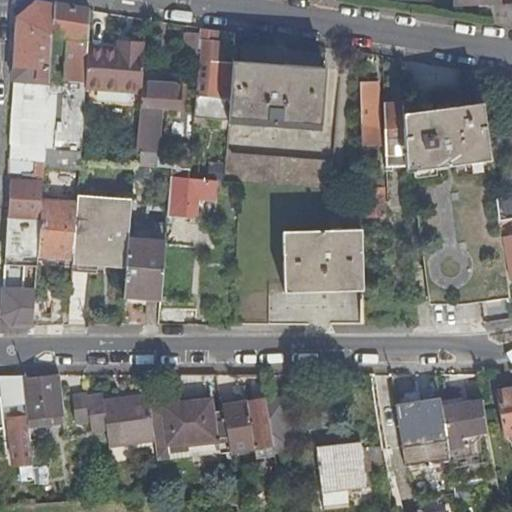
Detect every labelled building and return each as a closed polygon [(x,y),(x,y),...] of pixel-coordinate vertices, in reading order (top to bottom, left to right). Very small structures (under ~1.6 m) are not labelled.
[(37,0),(35,0),(17,16),(14,79),(23,80),(18,144),(44,146),(51,51),(54,3),(37,0)] [(53,149),(81,152),(85,87),(88,46),(90,10),(54,3),(51,51),(65,52),(60,120),(55,120),(53,149)] [(511,3),(499,4),(493,5),(494,23),(511,25),(511,3)] [(201,39),(196,94),(194,118),(228,121),(228,118),(233,63),(220,62),(221,40),(219,40),(219,33),(204,31),(203,39),(201,39)] [(185,54),(198,56),(200,33),(187,32),(185,54)] [(85,87),(141,91),(142,82),(143,72),(145,44),(119,43),(119,48),(88,46),(85,87)] [(14,144),(13,159),(35,161),(44,161),(44,160),(52,161),(53,149),(55,120),(60,120),(65,52),(51,51),(44,146),(18,144),(14,144)] [(281,121),(321,124),(326,68),(233,61),(233,63),(228,118),(272,121),(281,121)] [(182,75),(143,72),(142,82),(181,85),(182,75)] [(14,82),(10,143),(14,144),(18,144),(23,80),(14,82)] [(377,81),(360,82),(362,145),(379,145),(377,81)] [(181,85),(142,82),(141,91),(140,104),(136,150),(140,150),(155,152),(157,152),(160,106),(180,107),(182,85),(181,85)] [(383,103),(403,103),(402,82),(398,82),(398,92),(383,92),(383,103)] [(385,154),(391,154),(406,153),(404,116),(403,103),(383,103),(385,154)] [(468,303),(509,298),(483,103),(404,116),(406,153),(407,174),(414,172),(429,305),(468,303)] [(272,121),(228,118),(228,121),(228,124),(271,127),(272,121)] [(321,124),(281,121),(281,127),(321,130),(321,124)] [(81,152),(53,149),(52,161),(52,167),(79,170),(81,152)] [(155,152),(140,150),(139,162),(154,163),(155,152)] [(333,159),(226,151),(223,181),(331,189),(333,159)] [(204,162),(190,160),(189,166),(188,178),(202,179),(204,162)] [(8,257),(37,261),(37,254),(41,200),(43,181),(44,166),(44,161),(35,161),(34,181),(10,179),(8,217),(10,217),(8,257)] [(208,199),(215,200),(217,180),(202,179),(188,178),(189,166),(183,166),(183,168),(175,167),(170,216),(195,218),(197,198),(208,199)] [(385,217),(384,188),(366,189),(367,217),(385,217)] [(77,202),(41,200),(37,254),(73,257),(77,206),(77,202)] [(130,209),(77,206),(73,257),(72,274),(125,277),(128,241),(130,209)] [(267,268),(267,293),(362,290),(360,228),(281,231),(282,267),(267,268)] [(123,291),(161,294),(165,244),(128,241),(125,277),(123,291)] [(0,263),(0,281),(25,283),(26,264),(0,263)] [(197,290),(209,291),(211,265),(199,264),(197,290)] [(3,289),(2,312),(14,325),(32,325),(34,290),(3,289)] [(267,293),(230,294),(228,324),(267,324),(267,293)] [(49,323),(68,325),(70,299),(52,297),(49,323)] [(63,419),(58,376),(50,376),(24,379),(28,415),(29,422),(63,419)] [(511,388),(496,391),(503,435),(511,433),(511,388)] [(75,422),(90,420),(87,397),(87,394),(72,396),(75,422)] [(109,446),(155,440),(150,408),(148,395),(105,401),(104,395),(87,397),(90,420),(91,432),(107,431),(109,446)] [(284,398),(282,399),(265,401),(274,451),(291,448),(292,448),(284,398)] [(402,447),(446,441),(441,409),(440,399),(419,402),(420,407),(397,411),(402,447)] [(254,447),(259,476),(272,474),(270,462),(275,461),(274,451),(265,401),(265,400),(247,402),(254,447)] [(155,440),(156,446),(228,438),(223,411),(212,412),(210,401),(150,408),(155,440)] [(446,441),(447,450),(463,447),(461,437),(487,433),(481,401),(441,409),(446,441)] [(231,451),(254,447),(247,402),(222,406),(223,411),(228,438),(231,451)] [(14,480),(34,478),(30,439),(29,422),(28,415),(8,418),(14,480)] [(321,491),(322,491),(346,488),(365,486),(364,473),(382,470),(379,448),(362,451),(361,446),(317,450),(319,471),(321,491)] [(420,457),(408,459),(409,466),(421,464),(420,457)] [(474,480),(477,495),(485,494),(483,479),(474,480)] [(474,480),(453,483),(454,491),(455,499),(477,495),(474,480)] [(321,491),(323,507),(324,511),(325,511),(348,508),(346,488),(322,491),(321,491)]
